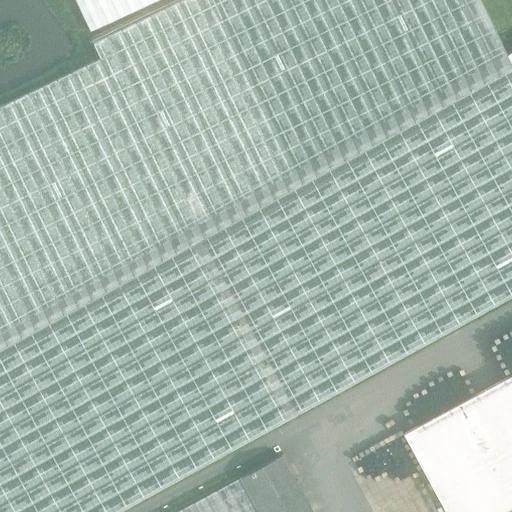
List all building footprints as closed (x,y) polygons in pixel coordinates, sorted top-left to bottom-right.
[(100,62),(0,109),(0,511),(122,511),(159,492),(160,493),(432,345),(432,344),(511,299),(511,52),(506,56),(479,0),(193,0),(92,47),(100,62)] [(73,0),(88,31),(154,0),(73,0)] [(447,511),(501,511),(511,506),(511,375),(405,430),(447,511)] [(312,511),(283,458),(239,481),(255,511),(312,511)] [(255,511),(239,481),(180,511),(255,511)]
